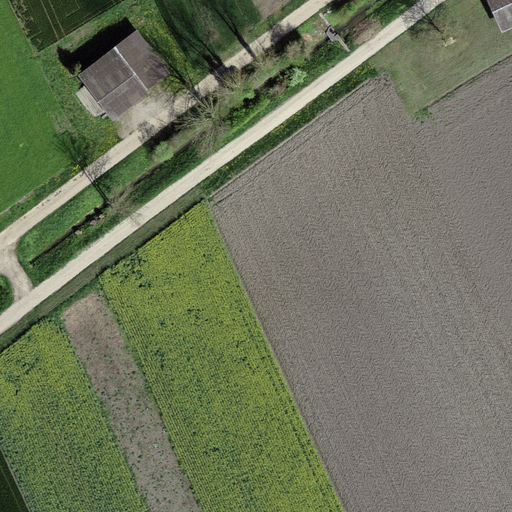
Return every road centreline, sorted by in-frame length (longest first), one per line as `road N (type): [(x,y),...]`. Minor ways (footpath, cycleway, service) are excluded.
road 1 (track): [(0,329),(433,0)]
road 2 (track): [(330,0),(0,246)]
